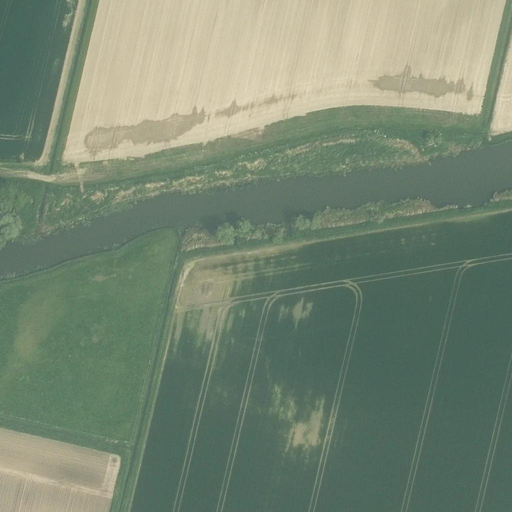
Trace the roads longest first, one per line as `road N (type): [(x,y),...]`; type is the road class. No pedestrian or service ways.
road 1 (track): [(511,206),(139,268),(94,294),(0,385)]
road 2 (track): [(54,179),(153,168),(348,121),(511,125)]
road 3 (track): [(184,259),(125,511)]
road 4 (track): [(96,0),(54,179),(0,174)]
road 5 (track): [(0,425),(126,454),(112,511)]
road 6 (track): [(480,127),(509,0)]
